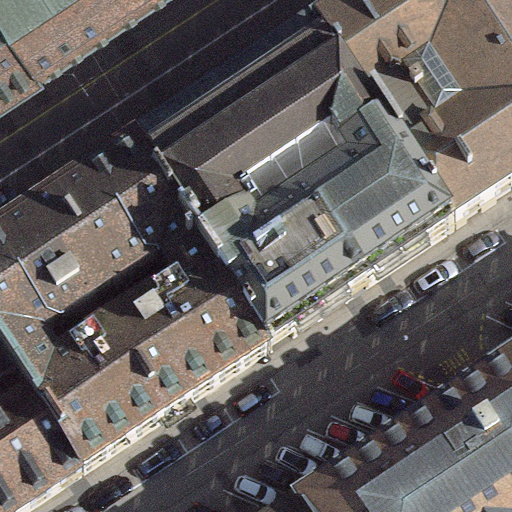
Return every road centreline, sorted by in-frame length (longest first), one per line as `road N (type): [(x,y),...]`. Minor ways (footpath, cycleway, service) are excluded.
road 1 (residential): [(160,511),(511,286)]
road 2 (primary): [(242,0),(0,161)]
